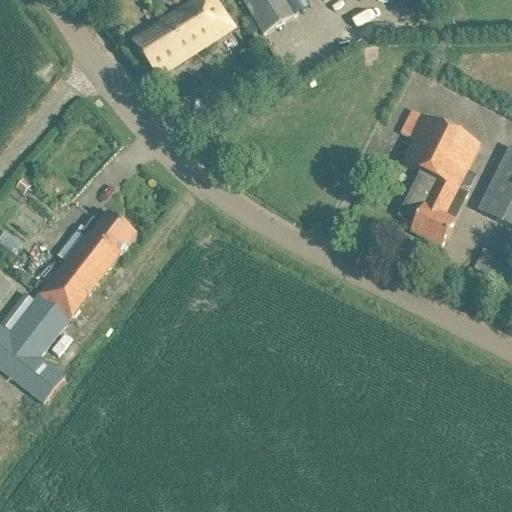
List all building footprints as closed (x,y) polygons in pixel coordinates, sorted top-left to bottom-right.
[(215,0),(199,0),(134,43),(133,44),(158,78),(236,30),(215,0)] [(287,0),(240,0),(263,37),(297,16),(287,0)] [(420,174),(398,219),(415,227),(411,235),(442,250),(451,232),(456,223),(445,218),(452,205),(462,210),(470,195),(468,194),(459,190),(468,172),(481,146),(413,112),(402,136),(414,142),(403,166),(420,174)] [(511,149),(489,196),(480,214),(511,229),(511,149)] [(65,264),(39,297),(71,322),(137,236),(109,214),(101,225),(94,219),(84,233),(80,230),(58,259),(65,264)]
